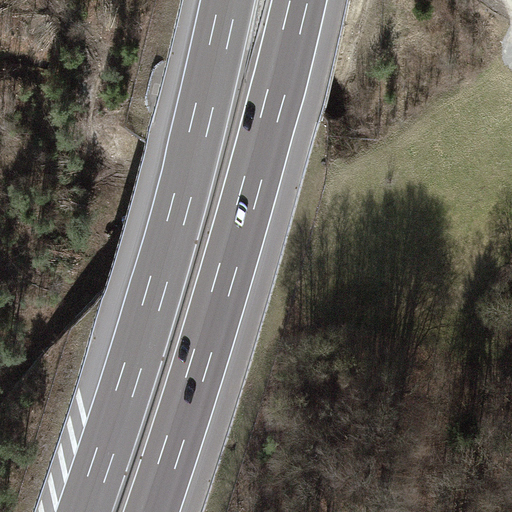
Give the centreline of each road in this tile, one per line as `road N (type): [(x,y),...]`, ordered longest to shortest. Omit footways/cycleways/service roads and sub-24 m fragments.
road 1 (motorway): [(152,511),(300,0)]
road 2 (motorway): [(228,0),(164,261),(84,511)]
